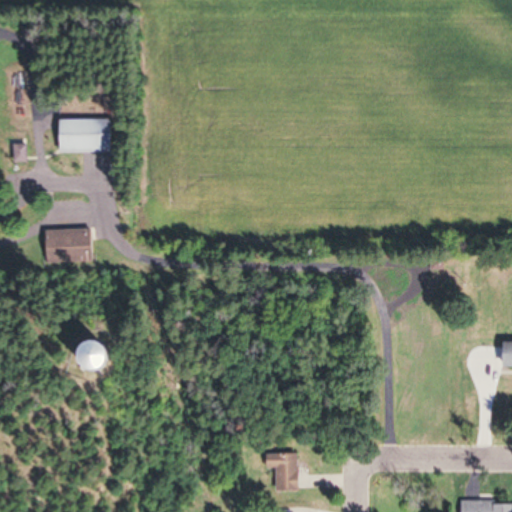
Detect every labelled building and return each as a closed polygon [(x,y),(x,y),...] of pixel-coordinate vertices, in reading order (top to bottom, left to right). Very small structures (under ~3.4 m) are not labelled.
[(65,120),(65,153),(116,153),(116,120),(65,120)] [(98,259),(96,228),(49,232),(52,263),(98,259)] [(137,343),(117,343),(117,370),(137,370),(137,343)] [(272,469),(283,469),(283,491),(306,491),(305,454),(272,454),(272,469)] [(511,511),(511,501),(465,501),(465,511),(511,511)]
